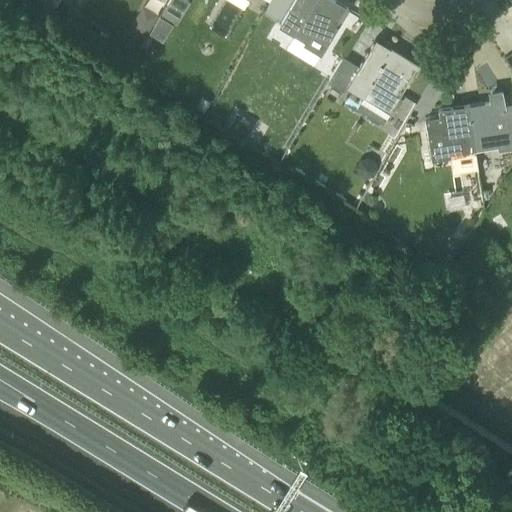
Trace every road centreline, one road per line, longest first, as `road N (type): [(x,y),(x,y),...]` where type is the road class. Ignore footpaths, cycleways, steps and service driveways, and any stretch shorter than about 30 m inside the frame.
road 1 (motorway): [(300,511),(0,327)]
road 2 (motorway): [(0,382),(211,511)]
